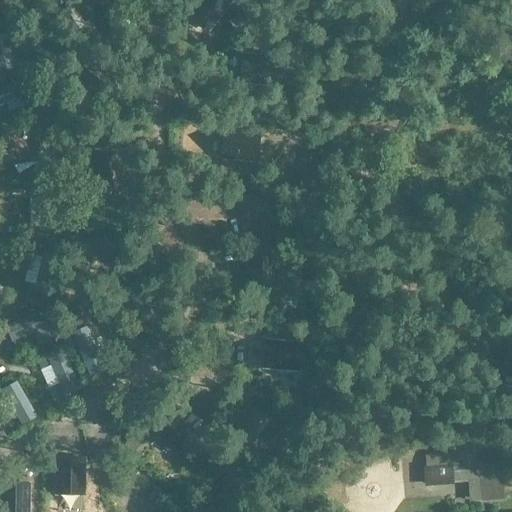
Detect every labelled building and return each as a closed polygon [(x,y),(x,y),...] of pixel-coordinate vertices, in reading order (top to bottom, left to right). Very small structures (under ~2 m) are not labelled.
[(232,0),(195,0),(186,12),(209,30),(233,0),(232,0)] [(72,2),(58,10),(78,43),(97,32),(90,18),(83,22),(72,2)] [(0,59),(8,57),(0,30),(0,59)] [(275,85),(276,58),(240,55),(239,82),(275,85)] [(91,57),(75,76),(97,95),(113,75),(91,57)] [(0,76),(0,88),(4,102),(18,97),(10,73),(0,76)] [(221,158),(257,161),(260,134),(224,131),(221,158)] [(127,186),(121,155),(95,161),(102,192),(127,186)] [(33,173),(33,190),(23,190),(24,215),(39,214),(38,173),(33,173)] [(83,250),(86,261),(103,255),(99,244),(83,250)] [(278,287),(275,258),(250,260),(253,289),(278,287)] [(54,288),(60,314),(83,310),(78,283),(54,288)] [(129,315),(148,304),(136,283),(117,295),(129,315)] [(265,339),(262,368),(300,371),(302,342),(265,339)] [(48,354),(52,374),(62,372),(58,352),(48,354)] [(180,453),(202,422),(179,406),(157,437),(180,453)] [(256,408),(237,434),(258,449),(277,423),(256,408)] [(4,410),(0,411),(0,425),(10,421),(4,410)] [(425,454),(427,485),(452,483),(452,480),(480,479),(481,501),(504,500),(504,496),(511,495),(511,459),(476,461),(476,449),(450,450),(450,453),(425,454)] [(57,458),(56,494),(83,495),(84,459),(57,458)] [(2,484),(1,511),(27,511),(29,484),(2,484)]
